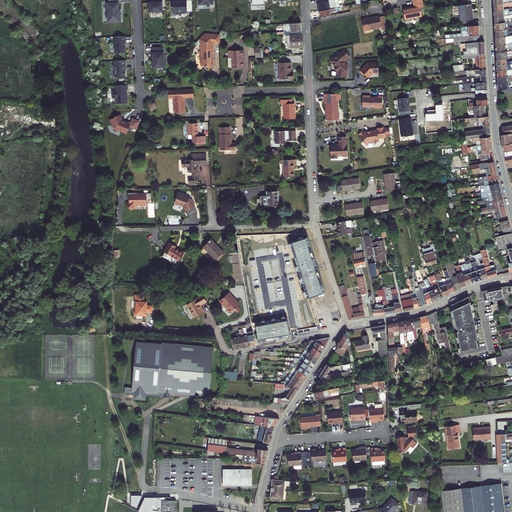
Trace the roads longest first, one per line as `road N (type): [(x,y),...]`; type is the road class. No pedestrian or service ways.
road 1 (residential): [(316,226),(123,229)]
road 2 (residential): [(345,325),(423,309),(511,277)]
road 3 (residential): [(339,331),(226,353),(205,306)]
road 4 (residential): [(275,442),(339,331)]
road 5 (tertiary): [(493,124),(486,0)]
